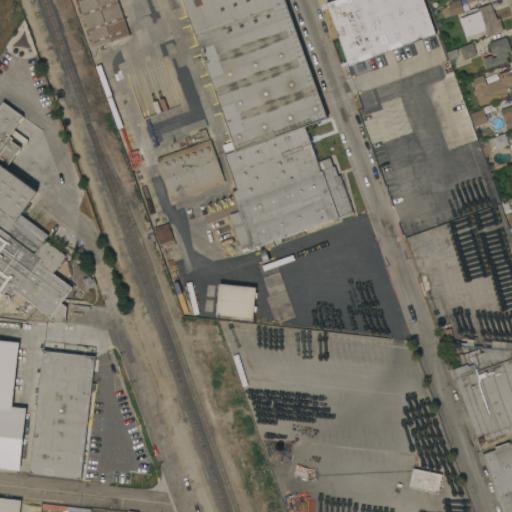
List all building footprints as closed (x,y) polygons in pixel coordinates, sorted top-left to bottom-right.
[(94,48),(76,0),(117,0),(130,35),(94,48)] [(284,0),(327,117),(304,126),(317,162),(329,157),(333,166),(334,165),(338,175),(340,174),(354,213),(339,219),(338,216),(273,240),(275,246),(266,249),(264,243),(252,247),(251,245),(242,249),(229,214),(239,210),(232,191),(237,190),(224,154),(237,149),(183,0),(284,0)] [(423,0),(436,34),(348,65),(326,3),(334,0),(423,0)] [(452,15),(448,3),(456,0),(459,0),(463,11),(452,15)] [(460,18),(478,11),(477,8),(490,3),(493,11),(494,10),(497,19),(500,18),(501,20),(500,21),(503,30),(500,31),(499,30),(487,35),(485,30),(466,36),(460,18)] [(506,36),(511,50),(507,51),(509,56),(506,57),(507,61),(486,69),(483,58),(491,55),(492,58),(496,56),(494,51),(491,52),(488,43),(506,36)] [(464,58),(460,47),(472,42),(473,44),(474,43),(477,52),(476,52),(476,54),(464,58)] [(511,90),(506,93),(507,96),(480,106),(474,90),(475,89),(471,79),(483,75),(486,83),(500,78),(498,74),(511,69),(511,90)] [(15,290),(11,295),(6,291),(0,298),(0,106),(4,101),(23,116),(8,135),(12,138),(11,140),(20,147),(5,167),(37,191),(20,213),(49,235),(45,240),(66,255),(53,273),(72,287),(61,302),(66,307),(65,322),(55,321),(15,290)] [(511,126),(507,128),(500,110),(511,105),(511,126)] [(475,126),(470,113),(482,108),(487,121),(475,126)] [(509,144),(496,149),(495,148),(493,149),(492,147),(491,148),(488,139),(504,133),(509,144)] [(210,139),(225,182),(221,183),(220,181),(216,183),(217,185),(172,201),(156,158),(210,139)] [(218,237),(212,221),(192,228),(200,249),(222,242),(220,236),(218,237)] [(159,244),(154,227),(168,223),(173,239),(159,244)] [(265,296),(269,295),(258,266),(275,260),(295,317),(275,324),(265,296)] [(256,287),(254,299),(257,300),(256,305),(254,305),(252,318),(215,314),(219,283),(256,287)] [(481,347),(491,348),(491,340),(511,342),(511,351),(482,349),(481,347)] [(0,345),(10,347),(0,433),(0,345)] [(511,351),(511,353),(511,433),(506,436),(505,433),(486,440),(484,434),(476,437),(452,369),(457,367),(455,361),(453,361),(451,356),(460,353),(461,356),(463,355),(463,354),(479,348),(480,353),(483,352),(482,349),(511,351)] [(81,479),(29,473),(32,451),(27,451),(32,405),(37,405),(43,351),(94,356),(81,479)] [(101,435),(89,436),(88,423),(101,423),(101,435)] [(511,511),(502,511),(482,454),(495,449),(494,446),(507,441),(509,445),(511,443),(511,511)] [(452,467),(450,474),(417,467),(419,460),(452,467)] [(408,487),(412,468),(442,474),(438,494),(408,487)] [(0,511),(0,497),(20,500),(18,511),(0,511)]
